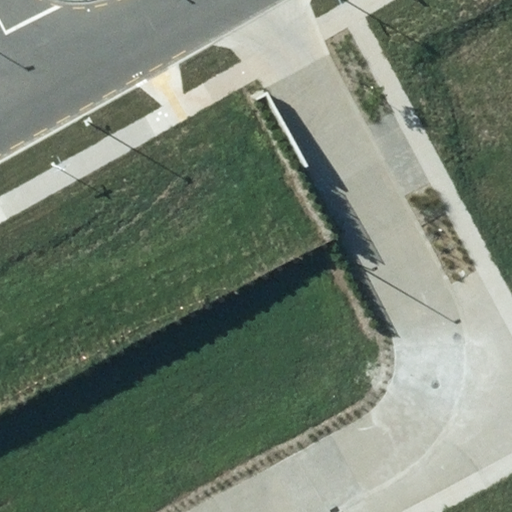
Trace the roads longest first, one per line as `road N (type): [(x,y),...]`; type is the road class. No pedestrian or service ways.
road 1 (residential): [(254,511),(409,424),(426,379),(432,320),(264,0)]
road 2 (residential): [(195,0),(35,80)]
